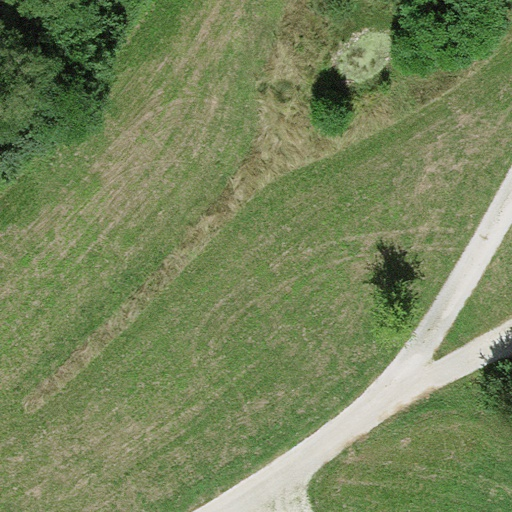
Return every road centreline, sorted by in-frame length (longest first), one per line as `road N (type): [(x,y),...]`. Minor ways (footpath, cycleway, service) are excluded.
road 1 (track): [(237,511),(366,416),(511,339)]
road 2 (track): [(511,197),(366,416)]
